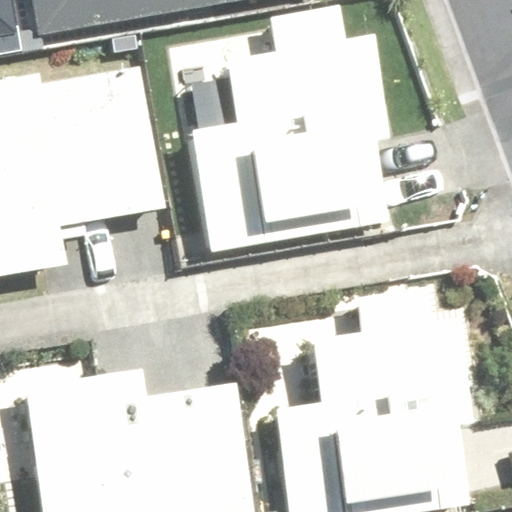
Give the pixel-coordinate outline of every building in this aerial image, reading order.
[(0,0),(0,50),(19,47),(11,0),(0,0)] [(28,0),(35,43),(313,0),(28,0)] [(347,51),(340,16),(270,29),(277,65),(228,74),(239,131),(190,140),(214,264),(391,229),(376,150),(396,146),(377,46),(347,51)] [(167,218),(144,79),(41,95),(39,81),(0,87),(0,291),(70,280),(65,250),(93,246),(90,230),(167,218)] [(427,336),(422,304),(360,313),(365,345),(315,352),(324,415),(278,421),(290,511),(467,511),(457,432),(473,430),(459,331),(427,336)] [(142,384),(28,399),(42,511),(252,511),(238,398),(145,410),(142,384)]
